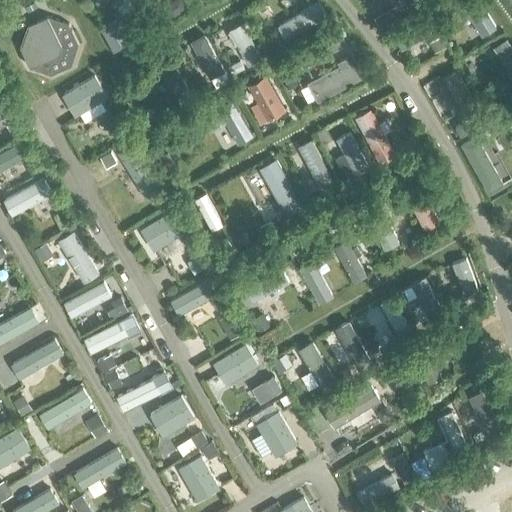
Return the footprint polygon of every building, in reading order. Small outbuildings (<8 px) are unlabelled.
[(146,0),(124,0),(135,20),(152,11),(146,0)] [(328,17),(319,0),(278,24),(288,41),(328,17)] [(491,34),(501,27),(482,0),(469,0),(468,1),(491,34)] [(443,1),(433,6),(444,24),(453,18),(443,1)] [(395,4),(374,16),(381,27),(401,15),(395,4)] [(27,25),(20,47),(30,67),(51,74),(71,64),(78,43),(69,23),(48,15),(27,25)] [(427,15),(395,33),(403,49),(436,31),(427,15)] [(116,20),(101,29),(113,49),(128,41),(116,20)] [(263,57),(244,21),(229,29),(248,65),(263,57)] [(339,24),(331,29),(335,37),(341,34),(344,33),(339,24)] [(227,69),(205,32),(190,41),(212,78),(227,69)] [(335,37),(327,42),(332,52),(347,44),(341,34),(335,37)] [(440,37),(429,42),(435,53),(446,47),(440,37)] [(511,42),(508,37),(495,46),(511,71),(511,42)] [(309,80),(319,99),(367,74),(357,55),(309,80)] [(197,99),(174,60),(161,67),(183,106),(197,99)] [(240,61),(228,67),(233,75),(244,69),(240,61)] [(442,78),(464,117),(481,108),(460,69),(442,78)] [(282,106),(265,72),(247,81),(256,97),(249,100),(259,119),(282,106)] [(62,94),(75,116),(108,97),(95,74),(62,94)] [(201,84),(195,87),(200,94),(205,90),(201,84)] [(13,96),(4,101),(10,112),(19,108),(13,96)] [(0,107),(0,126),(13,120),(6,105),(0,107)] [(398,155),(373,107),(356,116),(381,163),(383,163),(398,155)] [(247,118),(211,138),(217,149),(253,129),(247,118)] [(466,120),(456,125),(461,134),(471,128),(466,120)] [(113,124),(111,137),(121,139),(123,126),(113,124)] [(371,165),(351,129),(337,137),(356,173),(371,165)] [(511,137),(507,130),(498,136),(506,148),(511,144),(511,137)] [(505,182),(478,134),(463,142),(462,142),(489,191),(505,182)] [(0,151),(0,169),(28,155),(21,141),(0,151)] [(162,188),(133,142),(118,151),(147,198),(162,188)] [(418,148),(407,154),(413,165),(424,159),(418,148)] [(111,150),(100,156),(106,166),(117,161),(111,150)] [(169,152),(160,157),(167,170),(176,165),(169,152)] [(303,204),(277,156),(261,166),(287,213),(303,204)] [(38,161),(28,166),(33,176),(43,170),(38,161)] [(5,197),(14,213),(53,192),(45,176),(5,197)] [(362,184),(347,192),(352,201),(367,193),(362,184)] [(441,221),(422,185),(407,193),(426,229),(441,221)] [(224,224),(206,192),(195,198),(213,230),(224,224)] [(342,193),(332,198),(336,207),(346,202),(342,193)] [(400,241),(383,206),(368,214),(386,248),(400,241)] [(141,228),(154,249),(187,230),(174,208),(141,228)] [(269,222),(259,228),(263,235),(273,230),(269,222)] [(57,237),(83,282),(101,272),(73,228),(57,237)] [(348,237),(335,245),(355,282),(369,274),(348,237)] [(47,243),(36,250),(41,260),(52,254),(47,243)] [(236,251),(217,261),(224,274),(243,263),(236,251)] [(202,254),(191,260),(197,270),(207,264),(202,254)] [(469,255),(450,261),(462,296),(481,290),(469,255)] [(312,258),(299,265),(320,302),(333,295),(312,258)] [(291,277),(285,266),(246,286),(252,298),(291,277)] [(427,273),(410,282),(431,318),(448,308),(427,273)] [(213,275),(171,299),(180,314),(222,291),(213,275)] [(65,300),(73,315),(113,294),(105,279),(65,300)] [(120,296),(112,300),(119,311),(126,307),(120,296)] [(403,339),(414,333),(393,296),(381,303),(403,339)] [(471,316),(479,328),(497,316),(489,304),(471,316)] [(32,305),(0,322),(0,342),(40,320),(32,305)] [(134,312),(85,336),(92,352),(142,328),(134,312)] [(264,313),(253,319),(259,331),(271,324),(264,313)] [(374,362),(350,319),(336,327),(360,370),(374,362)] [(238,321),(225,328),(231,338),(244,330),(238,321)] [(56,337),(11,363),(20,378),(65,352),(56,337)] [(338,380),(314,340),(299,349),(323,389),(338,380)] [(213,362),(226,384),(259,364),(245,342),(213,362)] [(424,345),(410,352),(428,385),(441,378),(424,345)] [(285,352),(272,360),(279,371),(292,363),(285,352)] [(111,353),(96,361),(100,369),(115,362),(111,353)] [(347,366),(338,372),(343,381),(352,375),(347,366)] [(115,369),(105,374),(113,388),(122,383),(115,369)] [(117,394),(124,409),(174,385),(167,370),(117,394)] [(388,371),(377,378),(384,388),(395,381),(388,371)] [(273,375),(263,382),(267,388),(271,395),(282,389),(273,375)] [(382,400),(373,384),(326,412),(336,428),(382,400)] [(84,386),(41,412),(51,428),(94,402),(84,386)] [(267,388),(257,394),(261,401),(271,395),(267,388)] [(484,389),(470,396),(488,432),(502,425),(484,389)] [(24,394),(15,399),(23,412),(31,407),(24,394)] [(150,413),(163,435),(195,416),(182,394),(150,413)] [(256,422),(275,456),(298,443),(278,409),(256,422)] [(453,410),(438,416),(455,454),(470,447),(453,410)] [(102,423),(91,430),(95,435),(106,429),(102,423)] [(0,436),(0,466),(31,448),(18,425),(0,436)] [(201,429),(191,435),(197,445),(208,439),(201,429)] [(213,441),(202,447),(209,458),(219,452),(213,441)] [(119,446),(75,472),(84,487),(128,461),(119,446)] [(179,467),(198,499),(220,487),(201,454),(179,467)] [(426,457),(414,463),(419,474),(431,468),(426,457)] [(410,466),(399,472),(405,483),(416,477),(410,466)] [(394,472),(357,491),(365,505),(401,486),(394,472)] [(5,480),(0,482),(0,494),(3,500),(13,493),(5,480)] [(51,487),(11,511),(43,511),(60,502),(51,487)] [(281,508),(283,511),(313,511),(304,495),(281,508)]
